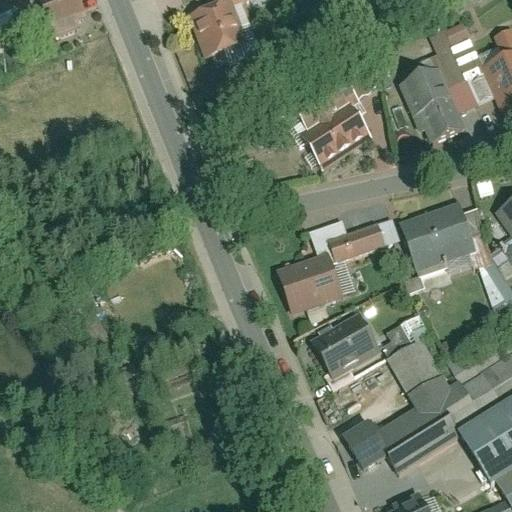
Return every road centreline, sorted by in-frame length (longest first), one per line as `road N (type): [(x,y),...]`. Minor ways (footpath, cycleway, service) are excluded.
road 1 (residential): [(210,222),(327,511)]
road 2 (residential): [(210,222),(511,161)]
road 3 (residential): [(123,0),(210,222)]
